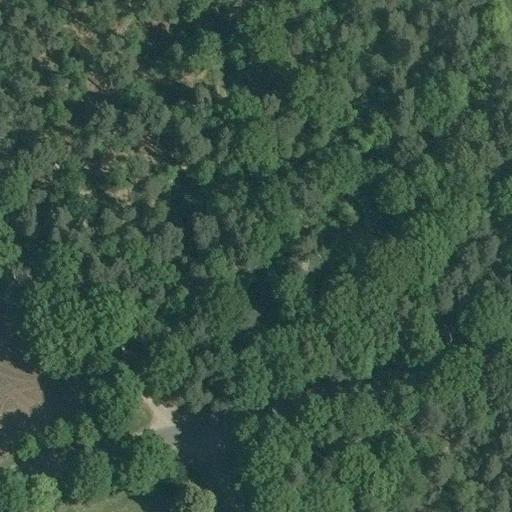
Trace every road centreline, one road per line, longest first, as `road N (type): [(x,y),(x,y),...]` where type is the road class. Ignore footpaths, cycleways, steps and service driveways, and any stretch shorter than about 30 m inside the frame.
road 1 (track): [(212,0),(264,416)]
road 2 (tertiary): [(198,433),(511,353)]
road 3 (tertiary): [(0,484),(198,433)]
road 4 (track): [(138,381),(0,252)]
